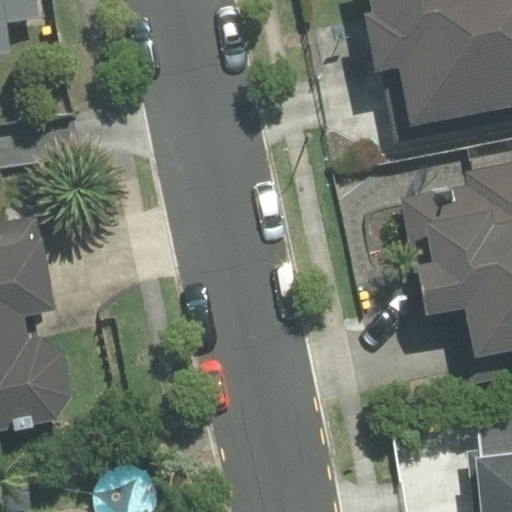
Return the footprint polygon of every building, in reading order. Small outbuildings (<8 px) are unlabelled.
[(0,0),(0,85),(14,84),(9,46),(26,44),(24,29),(47,25),(43,0),(0,0)] [(511,0),(382,0),(403,126),(511,107),(511,0)] [(511,164),(411,183),(426,266),(439,263),(447,302),(484,295),(494,344),(511,340),(511,164)] [(52,231),(30,235),(0,239),(0,419),(58,410),(61,408),(63,406),(65,404),(68,402),(70,399),(71,397),(73,394),(74,391),(76,389),(77,386),(78,383),(79,380),(79,377),(79,373),(79,370),(79,367),(79,364),(78,361),(78,358),(77,355),(76,352),(75,349),(73,347),(71,344),(70,341),(68,339),(66,337),(63,335),(61,333),(58,331),(56,329),(53,328),(50,327),(47,326),(44,325),(41,304),(63,301),(52,231)] [(511,511),(511,406),(489,409),(497,511),(511,511)]
